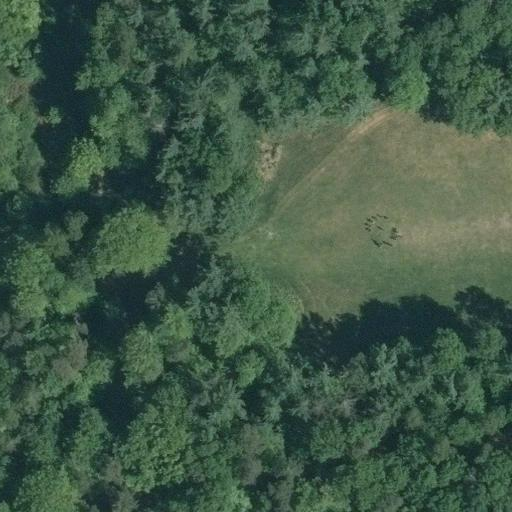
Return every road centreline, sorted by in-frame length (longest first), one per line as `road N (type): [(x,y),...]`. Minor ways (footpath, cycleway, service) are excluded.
road 1 (track): [(0,510),(511,437)]
road 2 (track): [(76,0),(147,511)]
